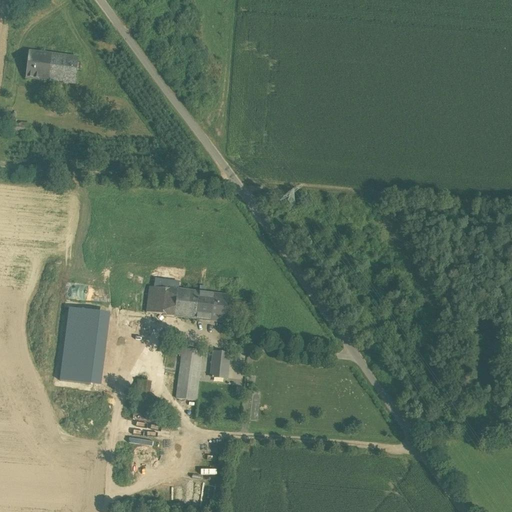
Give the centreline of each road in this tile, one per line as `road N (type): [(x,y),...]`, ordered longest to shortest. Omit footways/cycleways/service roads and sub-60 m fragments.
road 1 (unclassified): [(100,0),(462,511)]
road 2 (track): [(240,189),(511,209)]
road 3 (track): [(417,447),(187,434)]
